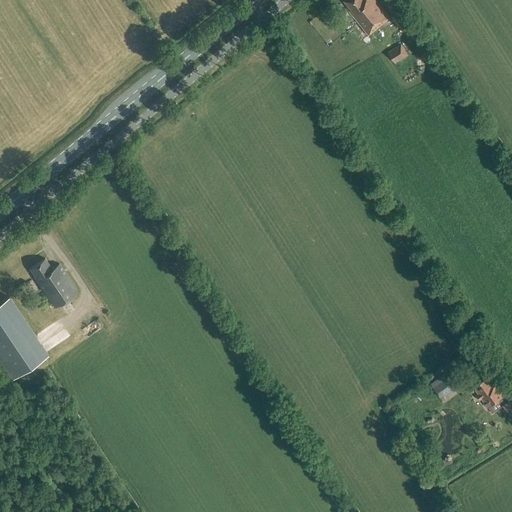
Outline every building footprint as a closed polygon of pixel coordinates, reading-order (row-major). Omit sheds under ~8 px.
[(368,35),(390,18),(375,0),(344,0),(344,1),(351,9),(349,11),(368,35)] [(395,63),(408,55),(401,44),(388,52),(395,63)] [(54,307),(78,291),(59,263),(52,268),(45,258),(30,268),(35,277),(34,277),(54,307)] [(0,360),(12,378),(48,354),(9,296),(0,301),(0,360)] [(104,315),(91,324),(95,330),(108,322),(104,315)] [(450,370),(430,384),(440,398),(460,384),(450,370)] [(473,387),(488,407),(498,400),(502,406),(504,404),(510,413),(511,412),(511,398),(508,393),(505,395),(496,384),(491,387),(485,378),(473,387)]
